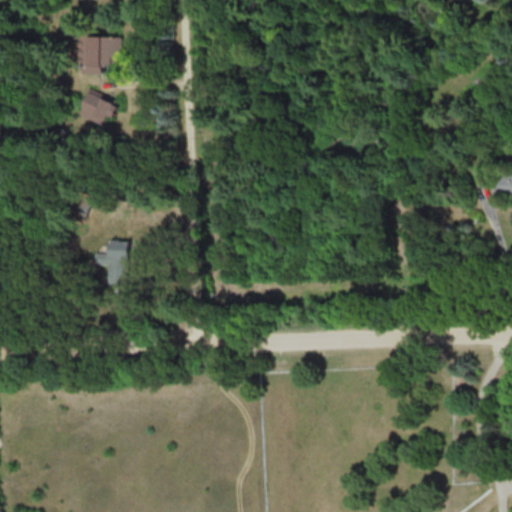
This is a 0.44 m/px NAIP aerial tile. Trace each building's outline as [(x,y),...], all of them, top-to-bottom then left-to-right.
[(109,71),(109,62),(123,62),(123,34),(102,34),(102,44),(87,44),(87,71),(109,71)] [(83,107),(112,122),(122,104),(93,89),(83,107)] [(511,170),(503,170),(502,193),(511,193),(511,170)] [(91,202),(77,196),(72,209),(86,215),(91,202)] [(96,263),(110,263),(110,285),(130,285),(131,239),(111,238),(111,252),(97,252),(96,263)]
